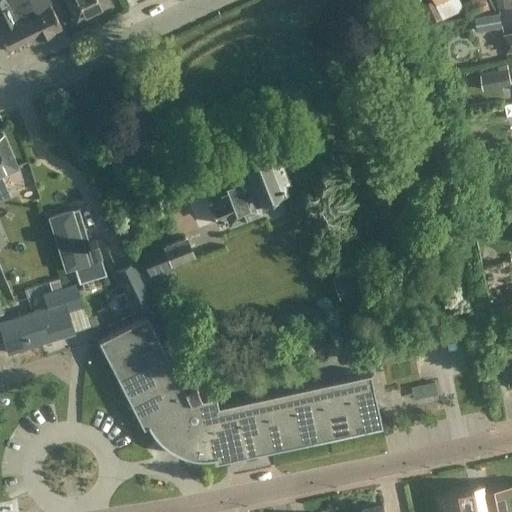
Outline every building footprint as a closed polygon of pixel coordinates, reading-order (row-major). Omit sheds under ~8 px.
[(49,4),(50,4),(48,0),(0,0),(0,36),(6,50),(59,27),(49,4)] [(64,0),(74,20),(109,2),(107,0),(64,0)] [(430,23),(443,17),(434,0),(432,0),(421,5),(430,23)] [(468,0),(461,3),(468,17),(489,7),(485,0),(468,0)] [(496,0),(498,10),(511,8),(509,0),(496,0)] [(474,17),(476,31),(502,27),(499,13),(474,17)] [(511,34),(503,36),(506,53),(511,51),(511,34)] [(479,74),(483,90),(511,84),(507,64),(497,66),(498,70),(479,74)] [(277,167),(264,133),(231,145),(231,146),(209,154),(217,173),(209,176),(217,197),(209,200),(216,220),(225,216),(227,223),(260,210),(259,207),(285,197),(281,186),(284,185),(280,174),(285,173),(282,165),(277,167)] [(0,199),(9,196),(0,176),(0,173),(16,166),(1,134),(0,134),(0,199)] [(78,283),(104,274),(99,258),(97,249),(94,239),(87,241),(77,207),(47,217),(64,270),(73,267),(78,283)] [(171,263),(163,244),(161,236),(137,246),(151,280),(174,271),(171,263)] [(192,256),(185,236),(163,244),(171,263),(192,256)] [(152,304),(132,261),(113,270),(134,312),(152,304)] [(334,273),(341,295),(367,286),(359,264),(334,273)] [(30,311),(39,342),(73,332),(66,312),(82,307),(74,283),(41,293),(45,307),(30,311)] [(0,332),(6,353),(39,342),(30,311),(18,315),(16,316),(0,321),(0,332)] [(183,389),(173,369),(145,314),(97,339),(142,426),(146,424),(154,435),(163,444),(174,451),(187,455),(200,457),(213,455),(214,460),(381,424),(369,371),(217,404),(215,394),(201,397),(199,396),(193,384),(183,389)] [(437,393),(434,382),(424,385),(426,395),(437,393)] [(483,484),(434,494),(438,511),(511,511),(511,482),(484,488),(483,484)]
